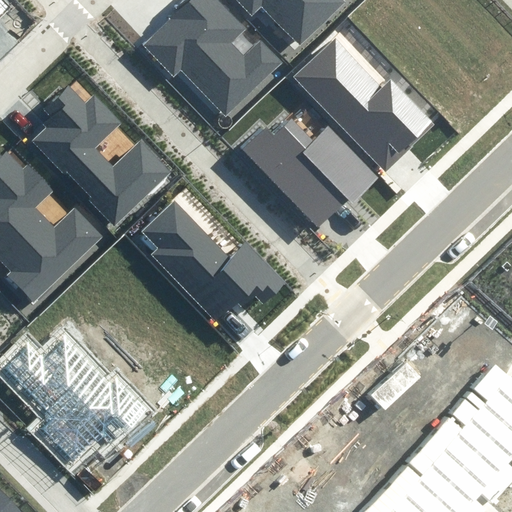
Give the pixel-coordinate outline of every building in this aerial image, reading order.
[(0,0),(0,19),(0,20),(12,9),(3,0),(0,0)] [(250,30),(221,0),(188,0),(141,44),(174,78),(181,72),(224,117),(282,62),(263,42),(244,59),(232,46),(250,30)] [(234,0),(251,18),(265,6),(298,43),(346,0),(234,0)] [(473,99),(481,137),(511,130),(511,17),(460,28),(467,59),(452,63),(461,102),(473,99)] [(296,77),(384,168),(433,122),(391,78),(383,85),(338,38),(296,77)] [(86,100),(70,83),(43,108),(55,121),(35,140),(115,226),(172,173),(142,140),(112,169),(92,147),(118,123),(92,94),(86,100)] [(264,125),(240,149),(321,229),(350,200),(354,204),(380,178),(329,127),(315,141),(294,120),(276,137),(264,125)] [(54,190),(10,146),(0,155),(0,270),(33,303),(99,238),(76,215),(57,233),(34,210),(54,190)] [(232,255),(177,199),(144,232),(161,249),(153,256),(218,321),(242,297),(249,304),(256,298),(263,306),(284,286),(243,244),(232,255)] [(44,353),(29,339),(0,368),(0,374),(44,419),(37,427),(73,463),(103,433),(112,443),(148,408),(116,375),(110,381),(64,334),(44,353)] [(0,511),(20,511),(0,490),(0,511)]
